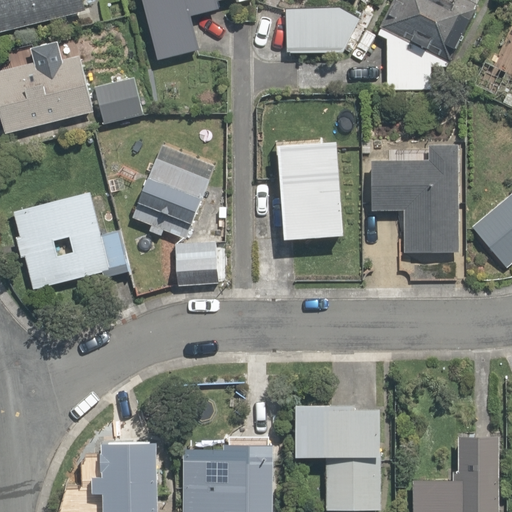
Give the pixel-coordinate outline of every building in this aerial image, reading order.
[(0,0),(0,35),(82,11),(78,0),(0,0)] [(233,0),(234,3),(248,0),(137,0),(153,62),(202,50),(193,13),(218,7),(217,1),(219,0),(233,0)] [(396,0),(385,26),(412,37),(407,48),(424,55),(429,45),(459,58),(483,0),(396,0)] [(290,8),(255,7),(255,29),(250,29),(250,62),(258,62),(289,63),(289,54),(290,13),(290,8)] [(289,54),(335,55),(352,31),(352,14),(290,13),(289,54)] [(26,69),(23,59),(0,64),(0,122),(3,134),(88,114),(74,57),(26,69)] [(427,60),(384,58),(383,76),(354,75),(353,87),(425,91),(427,60)] [(294,90),(294,63),(289,63),(258,62),(257,90),(294,90)] [(329,66),(296,66),(296,95),(328,95),(329,66)] [(142,114),(130,79),(91,92),(103,127),(142,114)] [(164,138),(128,216),(150,226),(147,232),(160,237),(162,232),(183,241),(219,163),(164,138)] [(340,236),(338,144),(276,146),(278,238),(340,236)] [(453,252),(454,145),(429,145),(429,164),(369,163),(369,213),(403,213),(403,251),(453,252)] [(511,190),(468,225),(503,270),(511,262),(511,190)] [(25,257),(32,290),(107,273),(99,236),(89,193),(14,210),(19,233),(12,235),(17,259),(25,257)] [(122,230),(99,236),(107,273),(108,277),(131,272),(122,230)] [(215,252),(173,250),(171,288),(214,290),(215,252)] [(379,408),(295,405),(293,457),(327,458),(378,459),(379,408)] [(259,439),(219,437),(219,448),(183,447),(180,511),(271,511),(273,459),(259,459),(259,439)] [(461,480),(461,511),(493,511),(494,437),(461,437),(461,480)] [(152,511),(154,447),(96,446),(95,464),(87,464),(86,497),(103,497),(102,511),(152,511)] [(386,511),(387,468),(325,466),(323,509),(386,511)] [(461,511),(461,480),(407,480),(407,511),(461,511)]
